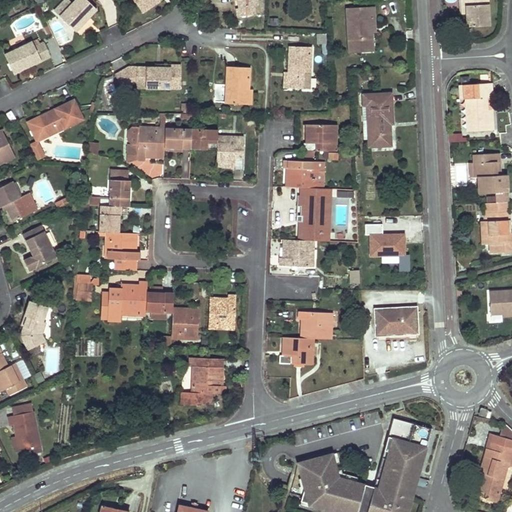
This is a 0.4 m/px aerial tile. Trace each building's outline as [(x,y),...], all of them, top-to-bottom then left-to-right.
[(88,0),(74,0),(60,16),(76,31),(81,25),(85,21),(83,18),(87,14),(89,16),(97,8),(88,0)] [(141,0),(142,0),(137,4),(143,12),(160,0),(159,0),(141,0)] [(237,0),(239,9),(236,10),(238,18),(255,15),(254,7),(258,6),(256,0),(237,0)] [(465,0),(467,14),(467,27),(489,26),(489,8),(488,0),(465,0)] [(373,8),(347,9),(349,52),(372,51),(371,31),(369,31),(369,18),(374,17),(373,8)] [(31,41),(3,55),(12,75),(20,71),(24,69),(22,66),(26,65),(27,67),(49,56),(43,42),(34,47),(31,41)] [(312,48),(290,47),(289,52),(289,73),(288,88),(310,89),(312,48)] [(249,63),(225,62),(225,67),(225,100),(248,100),(248,89),(245,88),(245,85),(248,85),(249,63)] [(127,68),(112,76),(119,88),(130,83),(135,83),(135,77),(145,78),(144,88),(180,88),(179,65),(160,65),(160,68),(154,69),(140,68),(127,68)] [(135,83),(135,88),(144,88),(145,78),(135,77),(135,83)] [(465,84),(465,98),(467,132),(493,131),(493,117),(492,109),(488,109),(487,97),(492,97),(491,83),(465,84)] [(368,140),(369,147),(391,146),(389,124),(393,124),(391,93),(362,95),(363,106),(367,106),(368,140)] [(49,111),(37,117),(27,122),(36,141),(30,144),(38,161),(46,156),(39,142),(47,138),(83,120),(72,100),(60,106),(54,109),(55,111),(50,113),(49,111)] [(158,159),(164,159),(164,147),(165,130),(166,114),(160,114),(160,128),(156,128),(156,130),(147,130),(147,128),(131,127),(129,130),(127,141),(138,142),(137,160),(145,160),(145,155),(154,156),(154,158),(158,159)] [(336,133),(336,125),(306,125),(306,134),(309,134),(309,139),(309,144),(303,144),(303,151),(331,151),(331,144),(334,143),(333,133),(336,133)] [(191,130),(165,130),(164,147),(179,148),(190,148),(191,130)] [(217,132),(191,130),(190,148),(201,149),(217,150),(217,137),(217,132)] [(0,164),(4,162),(1,156),(3,150),(10,147),(3,134),(0,135),(0,164)] [(449,135),(450,143),(464,142),(463,134),(449,135)] [(226,137),(217,137),(217,150),(216,167),(225,167),(225,165),(234,165),(234,170),(239,171),(243,171),(243,138),(236,137),(235,140),(226,140),(226,137)] [(137,160),(138,142),(127,141),(128,164),(137,160)] [(86,152),(98,155),(98,144),(88,143),(86,152)] [(1,156),(4,162),(15,156),(10,147),(3,150),(1,156)] [(338,153),(328,152),(328,160),(338,160),(338,153)] [(500,167),(499,153),(473,155),(473,163),(474,177),(478,177),(479,193),(491,193),(508,192),(506,175),(500,175),(500,167)] [(285,187),(301,188),(316,189),(325,189),(325,179),(326,163),(318,162),(285,160),(284,168),(289,169),(289,174),(288,179),(286,179),(285,187)] [(111,198),(99,197),(99,206),(101,206),(119,207),(128,207),(129,198),(130,181),(128,181),(129,171),(111,170),(111,180),(112,180),(111,198)] [(35,209),(27,194),(19,198),(11,182),(0,187),(0,207),(1,207),(4,206),(6,210),(8,214),(12,222),(29,214),(28,213),(35,209)] [(332,197),(332,189),(325,189),(316,189),(301,188),(300,197),(303,197),(303,200),(303,206),(297,206),(297,214),(326,215),(326,207),(329,208),(329,197),(332,197)] [(508,192),(491,193),(491,203),(494,203),(508,202),(508,192)] [(92,195),(83,194),(82,204),(91,205),(92,195)] [(55,202),(58,208),(73,202),(71,196),(55,202)] [(508,202),(494,203),(494,212),(509,212),(509,202),(508,202)] [(481,221),(481,236),(490,235),(490,244),(490,253),(511,252),(511,233),(508,233),(507,220),(510,220),(509,212),(494,212),(494,203),(491,203),(484,203),(485,221),(481,221)] [(119,207),(101,206),(100,232),(107,232),(118,233),(118,219),(119,207)] [(325,223),(326,215),(297,214),(297,217),(296,222),(302,222),(301,232),(299,232),(298,240),(314,241),(330,241),(330,234),(327,233),(328,223),(325,223)] [(383,224),(364,225),(365,235),(371,235),(371,256),(398,255),(399,271),(409,270),(409,253),(405,254),(404,233),(384,234),(383,224)] [(28,272),(37,267),(55,257),(39,226),(21,235),(29,251),(32,250),(34,255),(32,257),(23,261),(24,265),(28,272)] [(136,243),(136,233),(118,233),(107,232),(107,241),(111,242),(110,252),(112,252),(111,259),(114,259),(114,270),(135,270),(135,260),(139,260),(138,253),(133,253),(133,248),(133,243),(136,243)] [(490,235),(481,236),(482,244),(490,244),(490,235)] [(314,250),(314,241),(298,240),(284,240),(284,248),(287,248),(286,252),(286,259),(280,258),(280,266),(313,267),(313,260),(310,259),(310,250),(314,250)] [(359,283),(359,271),(349,271),(350,284),(359,283)] [(90,285),(91,276),(78,275),(78,284),(90,285)] [(138,312),(138,315),(146,316),(146,311),(147,293),(147,283),(140,283),(140,288),(135,288),(132,287),(132,285),(121,284),(121,289),(110,288),(110,292),(109,320),(109,322),(120,322),(121,315),(127,315),(127,312),(138,312)] [(76,284),(76,300),(91,301),(92,285),(90,285),(78,284),(76,284)] [(511,290),(489,292),(491,314),(511,312),(511,290)] [(103,292),(102,320),(109,320),(110,292),(103,292)] [(147,293),(146,311),(152,311),(151,319),(166,319),(167,312),(172,312),(173,309),(173,294),(159,294),(147,293)] [(52,310),(54,301),(39,296),(36,303),(29,301),(24,316),(28,317),(25,327),(22,335),(30,350),(44,342),(40,334),(44,321),(48,308),(52,310)] [(218,299),(210,299),(209,328),(216,328),(216,326),(227,327),(227,323),(236,324),(236,296),(229,296),(229,302),(222,301),(217,301),(218,299)] [(180,310),(173,309),(172,312),(172,337),(172,339),(181,339),(181,336),(189,336),(189,339),(197,339),(199,307),(191,306),(191,313),(187,312),(180,312),(180,310)] [(387,332),(417,330),(416,307),(375,310),(376,335),(387,334),(387,332)] [(333,322),(332,313),(299,312),(299,315),(298,320),(304,320),(304,330),(301,329),(301,339),(313,339),(332,340),(332,331),(329,331),(329,322),(333,322)] [(172,337),(160,337),(160,348),(171,348),(172,339),(172,337)] [(280,357),(280,364),(313,365),(313,357),(311,357),(311,348),(313,348),(313,339),(301,339),(283,338),(283,343),(283,348),(286,349),(286,357),(280,357)] [(8,366),(0,350),(0,388),(1,391),(6,388),(19,382),(11,365),(8,366)] [(203,403),(203,393),(212,394),(225,394),(225,387),(221,386),(221,380),(221,375),(223,375),(223,367),(204,367),(205,359),(189,358),(189,366),(193,367),(192,375),(196,375),(195,385),(192,385),(192,393),(185,392),(185,397),(183,397),(183,403),(196,404),(196,402),(203,403)] [(224,361),(205,359),(204,367),(223,367),(224,367),(224,361)] [(27,386),(15,363),(11,365),(19,382),(6,388),(10,395),(27,386)] [(211,403),(212,394),(203,393),(203,403),(211,403)] [(12,408),(14,416),(32,412),(30,404),(27,405),(12,408)] [(480,409),(479,415),(489,417),(490,413),(486,412),(486,410),(480,409)] [(40,448),(32,412),(14,416),(8,417),(10,427),(15,426),(17,438),(19,453),(28,451),(40,448)] [(407,511),(411,501),(406,499),(409,489),(414,491),(430,432),(392,421),(373,490),(371,495),(363,493),(364,488),(337,480),(331,457),(296,466),(303,491),(299,505),(307,507),(307,509),(319,511),(407,511)] [(508,466),(511,466),(511,429),(505,423),(500,436),(492,434),(485,458),(481,473),(482,474),(478,490),(486,493),(485,499),(497,502),(508,466)] [(40,448),(28,451),(30,456),(41,454),(40,448)]
